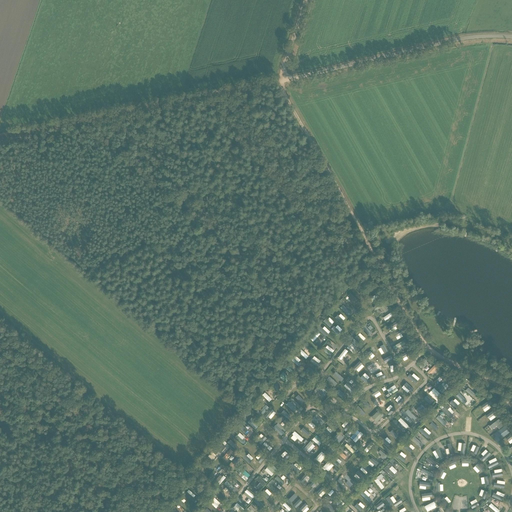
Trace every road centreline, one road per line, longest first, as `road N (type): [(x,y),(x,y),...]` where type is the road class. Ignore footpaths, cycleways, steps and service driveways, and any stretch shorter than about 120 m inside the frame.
road 1 (track): [(0,137),(281,79),(416,326),(455,361),(511,389)]
road 2 (unclassified): [(511,37),(450,39),(281,79),(306,0)]
